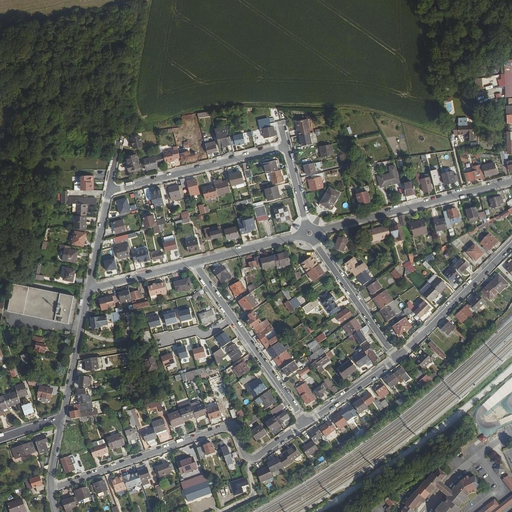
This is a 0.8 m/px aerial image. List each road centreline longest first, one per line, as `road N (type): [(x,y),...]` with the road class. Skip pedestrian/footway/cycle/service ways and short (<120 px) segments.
road 1 (residential): [(50,488),(228,426),(244,455),(256,456),(305,423)]
road 2 (track): [(315,511),(432,436),(511,365)]
road 3 (residential): [(511,182),(316,231)]
road 4 (residential): [(109,193),(287,147)]
road 5 (residential): [(397,358),(511,244)]
road 6 (residential): [(397,358),(313,237)]
road 7 (residential): [(230,315),(305,423)]
road 8 (residential): [(62,417),(90,289)]
